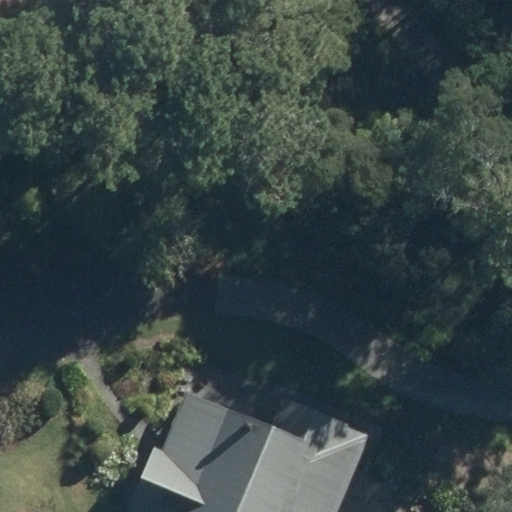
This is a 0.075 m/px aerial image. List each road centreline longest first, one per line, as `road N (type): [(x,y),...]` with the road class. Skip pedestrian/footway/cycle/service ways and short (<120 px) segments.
road 1 (track): [(511,364),(336,359),(0,305)]
road 2 (track): [(511,117),(435,59),(410,0)]
